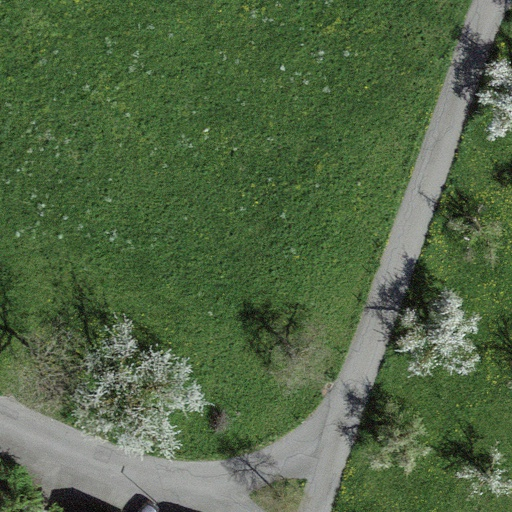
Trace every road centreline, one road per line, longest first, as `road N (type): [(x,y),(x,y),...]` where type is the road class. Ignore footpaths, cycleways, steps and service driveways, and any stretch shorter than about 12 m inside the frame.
road 1 (residential): [(498,0),(314,511)]
road 2 (residential): [(0,413),(202,511)]
